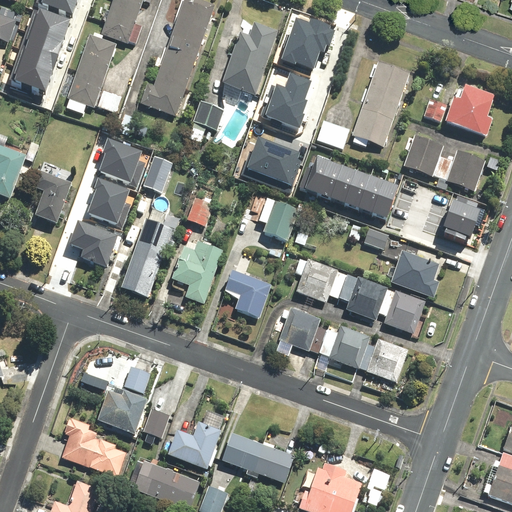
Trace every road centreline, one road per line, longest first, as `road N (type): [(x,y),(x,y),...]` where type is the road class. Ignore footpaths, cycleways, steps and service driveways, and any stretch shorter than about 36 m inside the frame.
road 1 (residential): [(438,442),(72,310)]
road 2 (residential): [(72,310),(0,511)]
road 3 (residential): [(357,0),(511,55)]
road 4 (tertiary): [(511,239),(471,354)]
